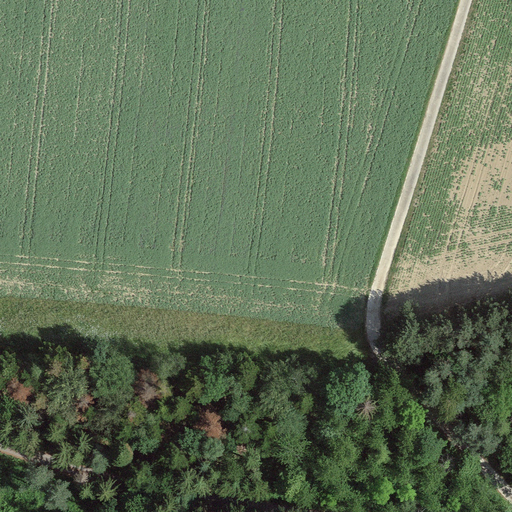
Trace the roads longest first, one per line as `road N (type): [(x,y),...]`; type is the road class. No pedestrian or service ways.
road 1 (track): [(462,0),(370,321),(372,338),(396,369),(511,498)]
road 2 (unclassified): [(0,431),(46,454),(297,511)]
